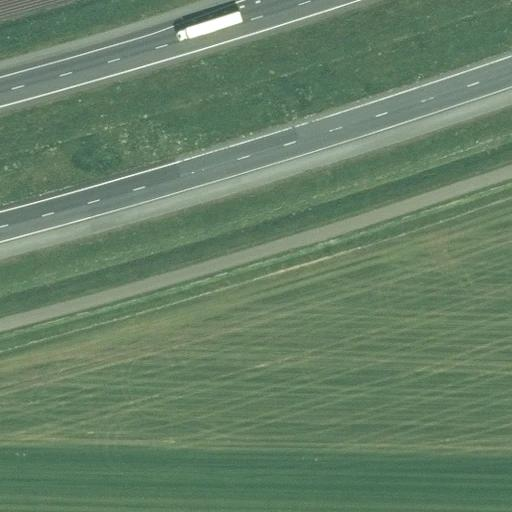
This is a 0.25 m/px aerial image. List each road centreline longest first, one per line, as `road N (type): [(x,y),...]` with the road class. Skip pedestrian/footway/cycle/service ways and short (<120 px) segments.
road 1 (motorway): [(0,226),(311,138),(511,70)]
road 2 (unclassified): [(0,324),(511,171)]
road 3 (motorway): [(311,0),(0,91)]
